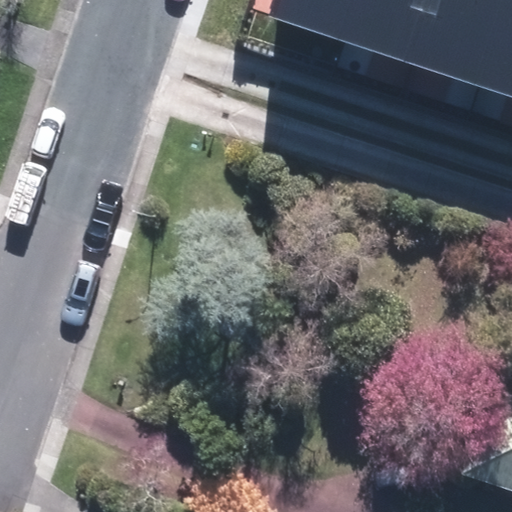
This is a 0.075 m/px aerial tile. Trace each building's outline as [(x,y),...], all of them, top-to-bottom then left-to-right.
[(272,0),(267,17),(344,41),(357,0),(272,0)] [(357,0),(344,41),(410,63),(430,0),(357,0)] [(480,85),(508,0),(430,0),(410,63),(480,85)] [(511,0),(508,0),(480,85),(511,95),(511,0)] [(511,370),(503,397),(497,395),(470,476),(511,490),(511,370)]
